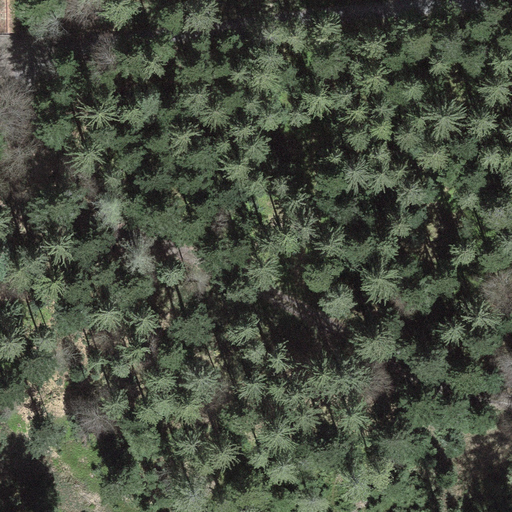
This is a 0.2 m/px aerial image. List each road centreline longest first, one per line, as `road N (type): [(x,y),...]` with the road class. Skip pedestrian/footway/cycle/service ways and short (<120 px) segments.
road 1 (track): [(511,394),(355,341),(134,230),(31,70)]
road 2 (track): [(401,0),(202,25),(31,70)]
road 3 (track): [(0,211),(134,230)]
